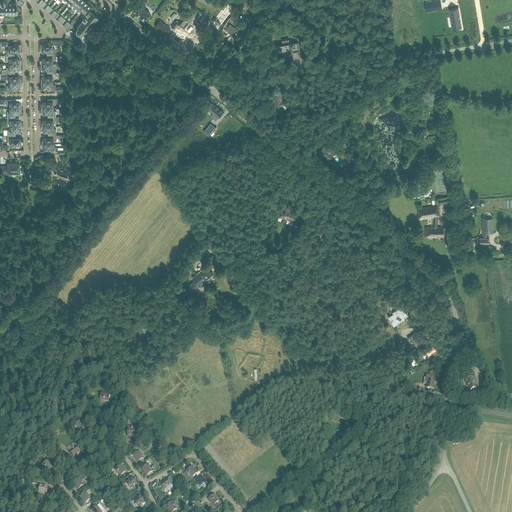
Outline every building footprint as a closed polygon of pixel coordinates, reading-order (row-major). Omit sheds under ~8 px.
[(4,0),(4,5),(4,16),(4,13),(16,12),(16,1),(12,1),(12,0),(4,0)] [(78,0),(73,7),(76,9),(83,0),(78,0)] [(87,3),(83,0),(76,9),(79,12),(87,3)] [(148,1),(146,0),(143,0),(138,7),(140,9),(136,14),(140,17),(139,17),(141,18),(145,21),(150,14),(147,11),(146,11),(145,10),(143,7),(148,1)] [(439,0),(430,0),(425,1),(426,8),(440,6),(439,0)] [(87,3),(79,12),(83,15),(81,17),(83,19),(77,26),(78,27),(76,30),(76,33),(78,35),(81,35),(84,32),(85,33),(98,17),(95,15),(90,11),(93,8),(87,3)] [(235,7),(229,3),(214,23),(220,28),(235,7)] [(238,6),(235,10),(235,11),(241,14),(244,9),(238,6)] [(455,7),(447,8),(450,28),(458,27),(455,7)] [(181,39),(178,37),(190,22),(189,22),(192,19),(198,12),(194,9),(186,19),(185,18),(178,27),(177,27),(169,36),(173,39),(177,43),(175,46),(182,52),(187,46),(180,40),(181,39)] [(229,18),(225,24),(224,26),(226,28),(225,30),(237,39),(240,35),(242,32),(237,28),(239,25),(229,18)] [(171,29),(160,20),(155,27),(166,35),(171,29)] [(174,29),(180,23),(177,20),(171,27),(174,29)] [(251,44),(259,33),(258,34),(255,31),(248,40),(251,42),(250,43),(251,44)] [(289,39),(282,40),(285,56),(292,55),(291,49),(299,48),(298,42),(290,43),(289,39)] [(6,49),(6,55),(13,55),(13,52),(19,52),(19,50),(20,50),(20,44),(14,44),(14,45),(9,45),(9,49),(6,49)] [(48,52),(48,55),(55,55),(55,49),(52,49),(52,45),(47,45),(46,44),(40,44),(41,49),(42,49),(42,52),(48,52)] [(324,48),(325,52),(325,57),(330,57),(330,53),(337,52),(336,45),(329,47),(324,48)] [(9,64),(20,64),(20,60),(19,60),(19,58),(13,58),(13,55),(6,55),(6,62),(9,61),(9,64)] [(41,64),(52,64),(52,61),(55,61),(55,55),(48,55),(48,58),(42,58),(42,60),(41,60),(41,64)] [(6,67),(6,73),(13,73),(13,70),(19,70),(19,68),(20,68),(20,64),(9,64),(9,67),(6,67)] [(48,73),(55,73),(55,67),(52,67),(52,64),(41,64),(41,68),(42,68),(42,70),(48,70),(48,73)] [(9,79),(9,82),(21,82),(21,78),(19,78),(19,76),(13,76),(13,73),(6,73),(6,80),(9,79)] [(41,82),(52,82),(52,79),(55,79),(55,73),(48,73),(48,76),(42,76),(42,78),(41,78),(41,82)] [(21,86),(21,82),(9,82),(9,85),(6,85),(6,91),(13,91),(13,88),(19,88),(19,86),(21,86)] [(52,85),(52,82),(41,82),(41,86),(42,86),(42,88),(49,88),(49,91),(55,91),(55,85),(52,85)] [(272,94),(274,101),(274,106),(283,105),(286,104),(286,105),(289,105),(289,103),(288,98),(285,99),(285,100),(282,100),(281,92),(277,92),(277,94),(272,94)] [(10,105),(10,108),(21,108),(21,104),(20,104),(20,102),(13,102),(13,99),(7,99),(7,105),(10,105)] [(41,108),(53,108),(53,105),(56,105),(56,99),(49,99),(49,102),(43,102),(43,104),(41,104),(41,108)] [(213,114),(218,118),(221,115),(222,116),(224,113),(223,112),(224,111),(219,107),(219,108),(212,103),(211,105),(208,103),(206,106),(208,108),(207,108),(214,114),(213,114)] [(7,117),(14,117),(14,114),(20,114),(20,112),(21,112),(21,108),(10,108),(10,111),(7,111),(7,117)] [(49,114),(49,117),(56,117),(56,111),(53,111),(53,108),(41,108),(41,112),(43,112),(43,114),(49,114)] [(10,126),(21,126),(21,122),(20,122),(20,120),(14,120),(14,117),(7,117),(7,123),(10,123),(10,126)] [(42,126),(53,126),(53,123),(56,123),(56,117),(49,117),(49,120),(43,120),(43,122),(42,122),(42,126)] [(211,123),(204,131),(210,135),(216,127),(211,123)] [(7,135),(14,135),(14,132),(20,132),(20,130),(21,130),(21,126),(10,126),(10,129),(7,129),(7,135)] [(53,129),(53,126),(42,126),(42,130),(43,130),(43,132),(49,132),(49,135),(56,135),(56,129),(53,129)] [(14,135),(7,135),(7,141),(10,141),(10,145),(16,145),(16,147),(22,147),(22,141),(20,141),(20,138),(14,138),(14,135)] [(42,140),(42,144),(53,144),(53,141),(56,141),(56,135),(49,135),(49,138),(43,138),(43,140),(42,140)] [(53,147),(53,144),(42,144),(42,148),(43,148),(43,150),(49,150),(50,153),(56,153),(56,147),(53,147)] [(324,155),(330,148),(325,144),(319,151),(324,155)] [(334,152),(330,148),(324,155),(325,156),(325,157),(328,160),(334,152)] [(1,167),(1,173),(19,173),(19,163),(7,163),(7,166),(1,167)] [(437,227),(437,216),(439,216),(438,206),(418,208),(419,220),(435,217),(435,227),(426,227),(426,236),(437,237),(437,235),(443,235),(443,227),(437,227)] [(294,222),(296,218),(298,213),(286,209),(285,212),(282,211),(280,217),(294,222)] [(451,216),(447,223),(452,226),(455,218),(451,216)] [(493,233),(493,218),(482,218),(483,238),(480,238),(480,245),(489,245),(489,237),(489,233),(493,233)] [(210,258),(215,265),(219,262),(214,255),(210,258)] [(226,261),(224,263),(227,267),(226,267),(229,270),(230,270),(231,272),(233,270),(226,261)] [(207,266),(197,275),(203,282),(213,274),(207,266)] [(202,283),(203,282),(197,275),(193,278),(195,281),(188,286),(193,292),(200,286),(201,288),(204,286),(202,283)] [(393,325),(403,319),(408,316),(402,307),(392,313),(393,314),(388,317),(393,325)] [(132,330),(131,335),(143,336),(144,328),(141,328),(137,327),(137,330),(132,330)] [(422,340),(421,338),(417,332),(408,338),(412,344),(413,346),(422,340)] [(433,346),(428,349),(426,351),(429,356),(431,354),(431,353),(436,350),(434,347),(433,347),(433,346)] [(432,382),(432,380),(433,376),(426,375),(426,378),(424,378),(423,384),(427,385),(426,388),(434,390),(435,383),(432,382)] [(469,391),(477,388),(479,387),(475,376),(472,377),(465,380),(469,391)] [(419,388),(413,387),(412,390),(409,390),(409,393),(411,393),(411,395),(418,396),(419,388)] [(102,393),(100,399),(101,398),(104,399),(104,400),(105,400),(104,400),(108,402),(110,395),(102,393)] [(75,424),(77,427),(79,432),(86,428),(84,424),(82,421),(75,424)] [(342,440),(342,439),(349,434),(345,429),(339,434),(337,436),(338,438),(340,437),(342,440)] [(64,443),(67,448),(74,443),(71,438),(64,443)] [(69,451),(70,453),(73,457),(80,452),(77,448),(76,446),(69,451)] [(133,455),(138,462),(144,458),(139,451),(133,455)] [(44,467),(44,468),(47,471),(45,473),(53,467),(50,463),(51,463),(48,460),(43,464),(45,467),(44,467)] [(121,466),(115,470),(117,473),(118,472),(120,476),(118,478),(126,472),(123,468),(124,467),(122,465),(121,466)] [(142,469),(147,476),(153,472),(148,465),(142,469)] [(192,467),(188,471),(190,473),(188,474),(188,475),(189,474),(192,478),(197,473),(194,470),(195,469),(193,467),(192,467)] [(78,489),(84,485),(79,478),(73,483),(78,489)] [(128,480),(126,482),(127,483),(126,483),(130,488),(132,486),(134,488),(133,487),(137,484),(139,486),(133,478),(129,481),(128,480)] [(198,480),(196,482),(197,483),(196,483),(200,487),(202,486),(203,487),(207,483),(202,478),(199,481),(198,480)] [(165,490),(164,489),(167,486),(168,487),(171,485),(170,483),(167,479),(160,484),(164,490),(165,490)] [(46,495),(46,494),(46,495),(47,487),(42,487),(42,486),(39,485),(38,492),(38,494),(46,495)] [(86,503),(91,499),(86,492),(80,497),(86,503)] [(219,506),(217,503),(221,500),(220,500),(219,501),(214,495),(216,494),(208,499),(208,500),(213,507),(213,506),(216,509),(219,506)] [(136,498),(134,500),(135,501),(134,501),(138,506),(140,504),(142,506),(142,505),(145,502),(147,504),(141,496),(137,499),(136,498)] [(60,511),(67,505),(64,500),(56,506),(60,511)] [(176,511),(178,511),(177,509),(172,502),(166,507),(170,511),(173,511),(175,511),(176,511)] [(247,503),(243,506),(241,508),(244,511),(252,511),(253,511),(247,503)]
